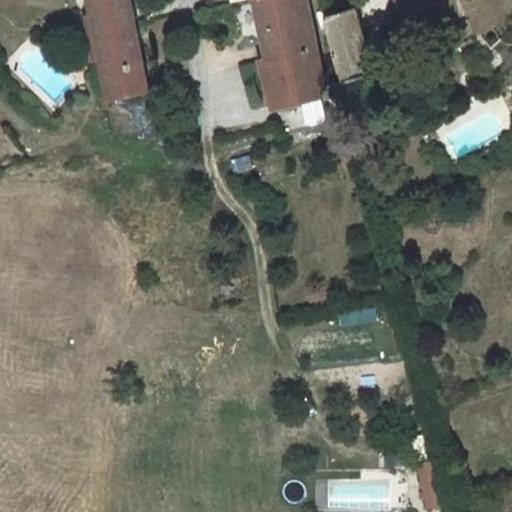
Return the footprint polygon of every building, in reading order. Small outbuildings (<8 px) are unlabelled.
[(101,0),(131,112),(173,102),(148,0),(101,0)] [(283,0),(295,45),(283,49),(297,101),(325,93),(343,87),(349,85),(328,0),(283,0)] [(361,0),(346,4),(363,67),(394,58),(378,0),(361,0)] [(343,87),(325,93),(331,112),(335,115),(347,112),(349,106),(343,87)] [(445,506),(431,463),(416,468),(429,511),(445,506)]
